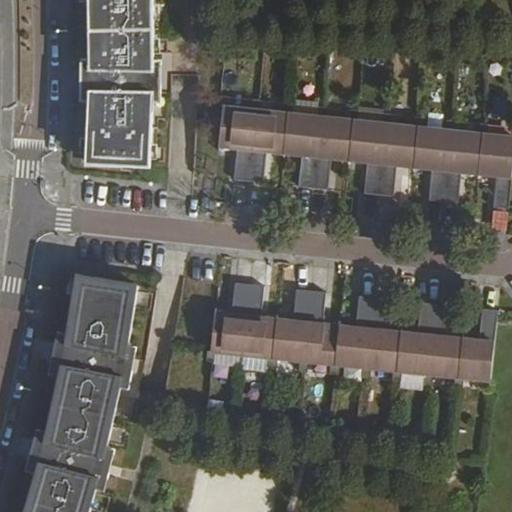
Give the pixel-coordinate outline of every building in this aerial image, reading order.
[(81,0),(83,32),(83,54),(83,98),(82,130),(80,158),(145,161),(147,136),(148,100),(149,57),(149,44),(148,9),(147,0),(81,0)] [(157,57),(149,57),(148,100),(156,100),(157,57)] [(231,105),(221,103),(220,113),(225,113),(230,114),(231,105)] [(267,109),(257,107),(256,117),(261,117),(266,118),(267,109)] [(299,112),(289,111),(288,120),(298,122),(299,112)] [(254,183),(261,117),(256,117),(230,114),(225,113),(220,151),(242,154),(239,181),(254,183)] [(330,116),(321,114),(320,124),(325,124),(330,125),(330,116)] [(318,189),(325,124),(320,124),(298,122),(288,120),(266,118),(261,117),(254,183),(269,184),(273,157),(306,161),(302,188),(318,190),(318,189)] [(362,119),(352,118),(352,127),(362,129),(362,119)] [(394,122),(384,121),(383,131),(388,131),(393,132),(394,122)] [(381,196),(388,131),(383,131),(362,129),(352,127),(330,125),(325,124),(318,189),(333,191),(336,164),(369,168),(366,195),(381,197),(381,196)] [(426,125),(416,124),(415,134),(425,135),(426,125)] [(458,129),(448,128),(447,138),(452,138),(457,139),(458,129)] [(445,203),(452,138),(447,138),(425,135),(415,134),(393,132),(388,131),(381,196),(396,198),(400,171),(433,175),(430,202),(445,204),(445,203)] [(490,132),(480,131),(479,141),(488,142),(490,132)] [(509,210),(511,179),(511,144),(488,142),(479,141),(457,139),(452,138),(445,203),(460,205),(463,178),(496,182),(493,209),(509,210)] [(120,388),(137,286),(75,273),(59,368),(44,438),(22,511),(89,511),(107,448),(120,388)] [(235,283),(231,315),(215,313),(211,351),(216,352),(238,354),(242,355),(249,285),(235,283)] [(273,358),(277,320),(261,318),(264,286),(249,285),(242,355),(246,355),(268,357),(273,358)] [(303,361),(311,291),(296,289),(293,322),(277,320),(273,358),(277,358),(299,361),(303,361)] [(339,326),(323,325),(326,292),(311,291),(303,361),(308,361),(330,364),(334,364),(339,326)] [(366,368),(374,298),(359,296),(356,328),(339,326),(334,364),(339,365),(362,367),(366,368)] [(401,333),(385,331),(389,299),(374,298),(366,368),(371,368),(393,370),(397,371),(401,333)] [(428,374),(435,304),(421,302),(417,334),(401,333),(397,371),(401,371),(424,373),(428,374)] [(459,377),(463,339),(447,337),(450,306),(435,304),(428,374),(433,374),(455,376),(459,377)] [(482,309),(479,341),(463,339),(459,377),(463,378),(491,380),(498,311),(482,309)] [(207,351),(206,362),(214,362),(216,352),(211,351),(207,351)] [(238,354),(236,365),(245,366),(246,355),(242,355),(238,354)] [(268,357),(267,368),(276,369),(277,358),(273,358),(268,357)] [(299,361),(298,371),(307,372),(308,361),(303,361),(299,361)] [(330,364),(329,375),(338,375),(339,365),(334,364),(330,364)] [(362,367),(361,378),(370,379),(371,368),(366,368),(362,367)] [(393,370),(392,381),(400,382),(401,371),(397,371),(393,370)] [(424,373),(423,384),(431,385),(433,374),(428,374),(424,373)] [(455,376),(453,387),(462,388),(463,378),(459,377),(455,376)]
